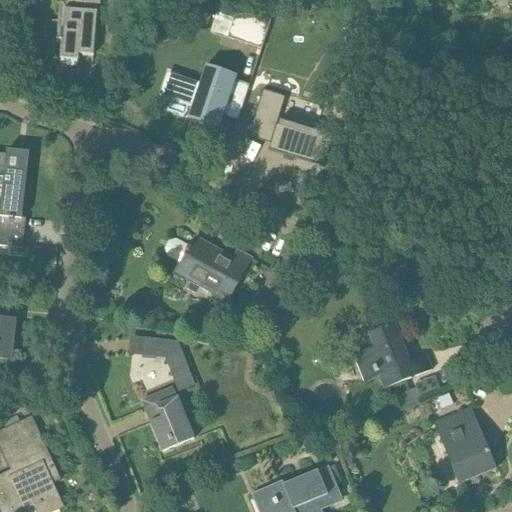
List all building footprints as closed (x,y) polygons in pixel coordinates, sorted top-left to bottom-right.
[(100,0),(64,0),(63,22),(62,21),(60,40),(62,40),(61,53),(94,56),(97,13),(100,13),(100,0)] [(308,13),(306,5),(296,7),(299,15),(308,13)] [(21,12),(19,37),(32,38),(34,13),(21,12)] [(235,15),(228,39),(262,50),(273,15),(235,15)] [(181,79),(174,99),(194,106),(191,114),(219,124),(217,130),(219,130),(224,115),(235,82),(237,77),(235,76),(234,80),(205,71),(200,86),(181,79)] [(314,130),(314,132),(315,132),(313,138),(278,127),(278,124),(277,124),(286,98),(264,91),(270,71),(269,71),(248,138),(249,139),(253,126),(274,133),(268,151),(324,169),(334,137),(314,130)] [(0,184),(3,185),(0,218),(0,246),(23,249),(26,219),(22,218),(29,153),(7,150),(7,155),(0,154),(0,184)] [(228,301),(242,277),(251,260),(237,252),(231,262),(210,250),(211,247),(195,239),(190,248),(177,240),(169,242),(165,250),(168,257),(181,264),(177,273),(228,301)] [(271,286),(262,303),(275,309),(288,286),(277,280),(273,288),(271,286)] [(0,359),(10,360),(15,321),(0,319),(0,359)] [(411,363),(406,351),(395,323),(369,334),(374,348),(354,356),(365,382),(380,376),(386,389),(414,378),(433,371),(427,356),(411,363)] [(185,388),(187,339),(129,338),(129,356),(172,358),(171,388),(185,388)] [(163,453),(182,445),(195,440),(174,389),(142,401),(163,453)] [(452,452),(464,482),(459,484),(459,485),(496,470),(490,454),(491,453),(489,450),(487,451),(471,410),(436,424),(448,454),(452,452)] [(0,481),(0,507),(2,511),(27,511),(26,508),(39,502),(45,511),(50,511),(62,507),(50,480),(58,476),(32,419),(0,433),(0,438),(6,452),(11,450),(22,473),(12,477),(12,476),(0,481)] [(283,482),(253,494),(260,511),(322,511),(320,507),(342,498),(330,468),(285,486),(283,482)]
